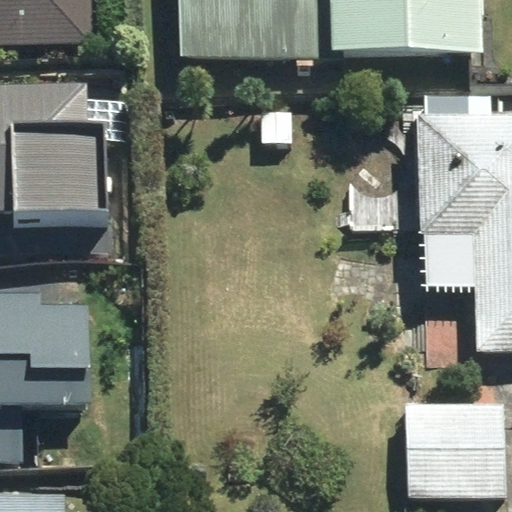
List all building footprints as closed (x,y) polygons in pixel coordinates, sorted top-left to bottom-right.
[(87,0),(0,0),(0,64),(85,68),(87,0)] [(342,67),(343,0),(191,0),(190,73),(342,75),(342,67)] [(484,69),(484,0),(343,0),(342,67),(484,69)] [(430,100),(431,299),(487,299),(487,355),(511,354),(511,123),(501,124),(501,99),(430,100)] [(0,245),(69,249),(76,108),(0,104),(0,245)] [(57,326),(57,308),(0,308),(0,479),(3,479),(3,415),(83,414),(81,326),(57,326)] [(509,418),(410,416),(409,505),(508,506),(509,418)] [(0,511),(77,511),(78,502),(0,501),(0,511)]
